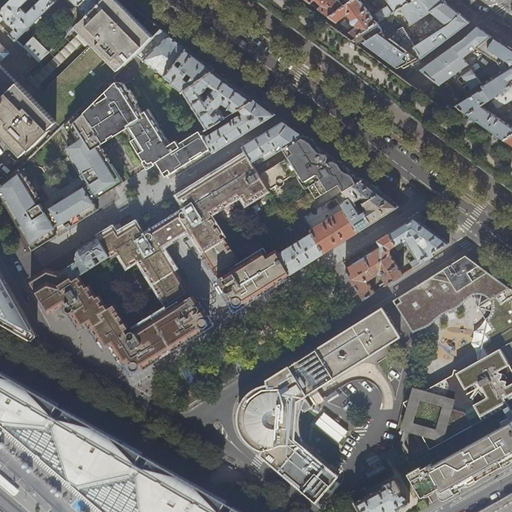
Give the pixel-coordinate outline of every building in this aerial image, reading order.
[(0,22),(17,39),(56,0),(38,0),(27,12),(21,6),(26,0),(11,0),(3,9),(0,11),(0,22)] [(82,107),(99,90),(110,80),(135,55),(162,29),(148,20),(148,19),(143,27),(127,10),(119,2),(117,0),(102,0),(87,15),(77,25),(85,34),(93,42),(40,94),(36,90),(37,88),(32,83),(27,78),(26,80),(23,77),(39,61),(17,39),(0,22),(0,132),(3,135),(17,150),(27,160),(33,154),(38,150),(49,139),(55,133),(58,130),(75,114),(82,107)] [(66,35),(77,25),(87,15),(78,6),(76,9),(66,0),(56,0),(17,39),(39,61),(61,40),(58,36),(58,35),(61,32),(62,32),(66,35)] [(102,0),(72,0),(87,15),(102,0)] [(350,39),(296,0),(255,0),(273,13),(297,31),(322,49),(344,66),(367,83),(379,92),(379,93),(382,95),(383,95),(394,103),(395,104),(415,119),(416,120),(438,136),(464,155),(487,172),(511,190),(511,143),(504,138),(468,114),(468,113),(456,106),(442,108),(427,97),(350,39)] [(305,0),(311,3),(314,0),(320,4),(324,4),(318,8),(330,17),(351,0),(305,0)] [(377,23),(359,0),(351,0),(330,17),(337,22),(347,14),(352,19),(351,21),(352,23),(354,24),(356,25),(357,26),(350,31),(357,36),(362,33),(377,23)] [(364,0),(365,0),(387,0),(391,4),(375,14),(381,21),(393,13),(412,0),(364,0)] [(429,12),(443,3),(439,0),(412,0),(393,13),(404,30),(429,12)] [(448,23),(458,14),(450,8),(443,3),(429,12),(445,25),(448,23)] [(415,47),(404,30),(393,13),(381,21),(377,23),(362,33),(367,40),(364,41),(400,67),(402,66),(404,68),(407,66),(413,63),(422,58),(415,47)] [(468,23),(459,15),(447,27),(415,47),(422,58),(456,32),(468,23)] [(344,19),(340,24),(348,30),(351,25),(344,19)] [(497,40),(490,36),(491,35),(490,34),(489,35),(477,27),(461,40),(453,46),(467,64),(482,52),(497,40)] [(142,59),(168,35),(164,32),(162,29),(135,55),(142,59)] [(166,76),(186,48),(175,40),(168,35),(142,59),(151,66),(152,66),(166,76)] [(503,44),(497,40),(482,52),(497,62),(504,72),(511,67),(511,48),(508,46),(507,47),(503,44)] [(400,67),(364,41),(362,42),(399,68),(400,67)] [(482,86),(467,64),(453,46),(420,70),(440,84),(458,71),(474,94),(484,88),(482,86)] [(197,56),(186,48),(166,76),(164,78),(183,92),(183,91),(215,69),(197,56)] [(511,67),(504,72),(482,86),(484,88),(491,99),(511,85),(511,80),(511,79),(511,78),(511,67)] [(236,110),(255,99),(240,88),(232,82),(215,69),(183,91),(207,129),(236,110)] [(131,129),(151,114),(149,109),(142,113),(137,104),(138,103),(131,91),(129,92),(125,86),(123,87),(119,90),(116,86),(110,80),(99,90),(82,107),(103,143),(104,142),(130,127),(131,129)] [(511,85),(491,99),(468,113),(468,114),(504,138),(511,133),(511,127),(492,113),(493,107),(496,107),(508,99),(509,101),(511,99),(511,85)] [(468,113),(491,99),(484,88),(474,94),(455,105),(456,106),(468,113)] [(274,115),(275,114),(262,104),(260,102),(255,99),(236,110),(239,115),(233,118),(234,119),(207,135),(206,135),(205,135),(204,135),(211,148),(214,152),(256,126),(274,115)] [(45,212),(37,197),(39,196),(27,176),(25,177),(20,167),(10,177),(1,183),(0,183),(0,194),(11,214),(25,241),(30,250),(41,243),(57,234),(72,225),(87,216),(98,209),(93,200),(103,195),(114,188),(123,182),(100,145),(103,143),(82,107),(75,114),(58,130),(90,182),(50,205),(52,208),(45,212)] [(159,125),(151,114),(131,129),(132,131),(136,138),(133,140),(146,160),(147,162),(149,165),(168,153),(184,143),(201,132),(200,131),(194,134),(190,137),(178,144),(176,141),(170,144),(161,130),(159,125)] [(271,150),(281,144),(283,149),(304,136),(292,126),(284,121),(264,133),(242,147),(246,153),(252,161),(268,151),(270,153),(272,152),(271,150)] [(211,148),(204,135),(201,132),(184,143),(168,153),(177,170),(211,148)] [(255,166),(270,191),(272,189),(272,190),(279,187),(281,188),(283,188),(285,186),(285,183),(294,176),(295,174),(297,172),(299,172),(301,175),(311,168),(315,174),(305,181),(316,198),(312,201),(316,208),(344,191),(352,186),(348,179),(352,177),(345,167),(345,166),(343,165),(342,164),(340,164),(339,163),(337,163),(336,163),(334,163),(333,164),(327,167),(324,163),(326,160),(327,159),(328,158),(328,157),(328,156),(328,155),(327,154),(326,153),(325,153),(323,153),(322,153),(320,152),(318,151),(317,150),(315,149),(314,147),(313,146),(313,145),(312,143),(311,142),(310,140),(309,140),(308,139),(307,138),(306,137),(305,137),(304,136),(283,149),(255,166)] [(241,305),(242,304),(243,301),(243,303),(246,301),(251,298),(277,282),(288,275),(290,274),(278,253),(278,252),(271,256),(269,258),(263,250),(242,263),(211,214),(242,195),(248,205),(271,192),(255,166),(252,161),(246,153),(238,158),(186,191),(178,196),(187,209),(186,210),(185,210),(182,211),(180,212),(180,214),(178,215),(153,231),(152,232),(150,231),(148,232),(147,233),(146,236),(144,234),(136,222),(126,228),(118,233),(114,226),(104,232),(97,237),(110,255),(117,250),(127,265),(137,259),(167,306),(168,308),(135,329),(134,328),(133,328),(132,327),(132,328),(131,328),(130,329),(129,330),(128,331),(126,327),(130,325),(115,301),(109,305),(101,292),(98,294),(87,278),(85,280),(81,273),(79,274),(74,278),(67,267),(60,271),(47,267),(40,272),(31,278),(30,282),(49,312),(65,302),(65,300),(68,300),(69,302),(68,303),(68,305),(68,306),(68,307),(69,308),(70,309),(72,309),(73,309),(75,311),(73,312),(77,318),(81,323),(82,325),(88,322),(90,320),(97,332),(105,344),(106,346),(110,344),(112,343),(118,351),(122,359),(124,362),(128,360),(131,362),(131,363),(131,364),(131,366),(132,367),(133,368),(135,369),(137,369),(139,368),(140,367),(141,365),(143,366),(144,365),(148,363),(176,345),(196,333),(201,330),(201,329),(202,327),(204,327),(207,326),(207,324),(208,323),(208,322),(207,320),(206,318),(204,317),(205,315),(201,309),(199,311),(197,308),(199,307),(199,306),(199,304),(198,304),(197,304),(195,305),(194,303),(196,301),(194,298),(192,294),(191,295),(190,293),(189,291),(190,290),(179,273),(171,260),(168,255),(162,246),(174,238),(187,230),(194,241),(197,246),(215,274),(216,274),(217,275),(218,277),(217,278),(220,282),(222,286),(225,284),(226,286),(225,287),(224,288),(224,289),(225,290),(226,290),(229,290),(230,292),(227,294),(230,299),(233,299),(233,302),(233,304),(234,305),(236,306),(238,306),(239,306),(240,306),(241,305)] [(157,162),(166,176),(177,170),(168,153),(149,165),(149,166),(157,162)] [(399,207),(400,206),(387,197),(368,182),(363,179),(344,191),(348,198),(346,200),(345,201),(345,202),(342,204),(345,209),(358,231),(375,221),(399,207)] [(339,244),(358,231),(345,209),(311,229),(311,230),(313,232),(325,253),(339,244)] [(308,224),(317,218),(312,211),(304,216),(308,224)] [(153,231),(178,215),(177,213),(164,221),(152,229),(153,231)] [(275,247),(309,225),(308,224),(304,216),(291,225),(270,238),(275,247)] [(378,240),(382,246),(368,254),(346,268),(365,298),(375,292),(367,280),(379,273),(381,274),(385,281),(384,282),(385,285),(403,274),(390,254),(388,250),(390,248),(395,246),(397,250),(400,249),(399,247),(402,245),(404,244),(407,244),(416,260),(410,264),(413,268),(425,260),(424,258),(449,243),(430,229),(414,217),(379,239),(378,240)] [(325,253),(313,232),(278,253),(290,274),(307,263),(321,255),(325,253)] [(110,255),(97,237),(87,243),(78,248),(78,249),(90,267),(97,263),(94,257),(95,256),(96,256),(97,255),(98,254),(101,258),(99,259),(98,260),(99,262),(110,255)] [(242,263),(263,250),(269,258),(271,256),(264,245),(240,260),(242,263)] [(90,267),(78,249),(77,257),(75,262),(67,267),(74,278),(79,274),(77,271),(80,269),(82,272),(90,267)] [(511,289),(506,285),(500,281),(497,278),(495,279),(493,280),(491,280),(489,279),(487,279),(485,278),(483,276),(482,274),(481,273),(480,270),(480,269),(480,267),(480,265),(471,259),(467,255),(451,266),(434,276),(428,280),(405,294),(394,300),(413,333),(416,330),(420,328),(428,326),(433,323),(437,320),(439,317),(448,310),(466,303),(475,296),(479,295),(483,295),(487,296),(491,298),(491,299),(492,300),(493,302),(494,304),(495,306),(495,309),(495,311),(494,315),(491,320),(489,321),(494,329),(486,334),(491,341),(484,345),(488,352),(478,357),(459,368),(451,373),(424,388),(410,395),(404,399),(404,401),(423,436),(430,449),(504,408),(504,407),(509,404),(511,402),(511,368),(501,347),(511,341),(511,289)] [(488,271),(480,265),(480,267),(480,269),(480,270),(481,273),(482,274),(483,276),(485,278),(487,279),(489,279),(491,280),(493,280),(495,279),(497,278),(488,271)] [(0,320),(35,340),(38,338),(17,301),(2,274),(0,270),(0,320)] [(248,303),(289,277),(288,275),(277,282),(251,298),(246,301),(248,303)] [(484,312),(495,306),(494,304),(493,302),(492,300),(491,299),(480,306),(479,307),(479,308),(479,310),(480,311),(481,312),(482,312),(484,312)] [(135,329),(168,308),(167,306),(153,314),(132,328),(132,327),(133,328),(134,328),(135,329)] [(304,396),(401,337),(383,307),(377,311),(348,329),(305,356),(275,374),(267,379),(267,383),(257,386),(250,390),(244,398),(240,405),(239,410),(238,417),(239,422),(241,429),(244,436),(246,439),(250,443),(254,446),(261,450),(261,454),(262,455),(270,462),(300,487),(308,494),(316,501),(339,475),(301,443),(302,441),(299,428),(299,419),(302,408),(306,399),(304,396)] [(77,318),(73,312),(71,313),(79,325),(81,323),(77,318)] [(103,345),(105,344),(97,332),(90,320),(88,322),(103,345)] [(488,352),(484,345),(491,341),(486,334),(494,329),(489,321),(480,326),(473,348),(478,357),(488,352)] [(145,367),(202,332),(201,330),(196,333),(176,345),(148,363),(144,365),(145,367)] [(120,360),(122,359),(118,351),(112,343),(110,344),(120,360)] [(0,426),(20,443),(22,442),(29,449),(27,450),(72,487),(76,491),(100,511),(238,511),(233,509),(198,489),(158,465),(86,422),(66,410),(60,407),(0,372),(0,426)] [(424,388),(412,385),(410,395),(424,388)] [(423,436),(404,401),(398,422),(397,429),(423,436)] [(317,423),(340,443),(350,431),(327,411),(317,423)] [(466,486),(478,479),(487,474),(487,469),(495,464),(498,465),(501,467),(505,464),(511,460),(511,421),(510,419),(409,475),(415,486),(421,496),(421,497),(429,492),(440,486),(442,490),(446,497),(458,490),(466,486)] [(401,462),(397,455),(393,447),(378,455),(382,461),(389,457),(395,466),(401,462)] [(495,464),(487,469),(487,474),(501,467),(498,465),(495,464)] [(20,491),(1,475),(0,476),(0,483),(15,497),(20,491)] [(393,511),(410,503),(396,479),(354,502),(360,511),(393,511)] [(446,497),(442,490),(441,491),(440,492),(440,493),(440,495),(441,497),(442,498),(443,498),(444,499),(446,499),(457,492),(458,490),(446,497)] [(427,507),(423,500),(418,503),(422,510),(427,507)]
